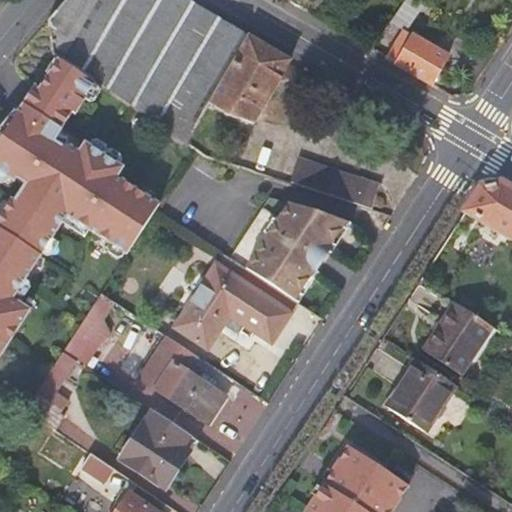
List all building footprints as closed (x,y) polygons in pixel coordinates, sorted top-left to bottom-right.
[(184,141),(207,101),(246,35),(187,0),(64,0),(47,21),(52,51),(61,57),(69,62),(97,80),(184,141)] [(404,31),(387,59),(432,85),(449,57),(404,31)] [(249,128),(288,59),(246,35),(207,101),(224,115),(249,128)] [(17,200),(12,197),(0,216),(0,354),(0,355),(29,310),(13,300),(60,224),(65,216),(88,231),(127,255),(155,212),(161,203),(118,175),(124,165),(118,161),(88,142),(84,140),(78,149),(68,141),(65,141),(63,142),(61,143),(53,138),(72,110),(75,112),(97,80),(69,62),(61,57),(24,112),(0,142),(0,169),(15,179),(17,176),(27,183),(17,200)] [(18,107),(0,128),(0,142),(24,112),(18,107)] [(121,157),(91,138),(88,142),(118,161),(121,157)] [(291,183),(370,209),(377,184),(298,158),(291,183)] [(462,213),(506,239),(511,229),(511,191),(499,184),(478,189),(462,213)] [(241,267),(296,302),(339,236),(284,201),(241,267)] [(60,224),(83,239),(88,231),(65,216),(60,224)] [(241,267),(221,254),(215,265),(289,313),(296,302),(241,267)] [(270,342),(289,313),(215,265),(214,265),(174,327),(207,349),(228,315),(270,342)] [(109,353),(100,346),(124,309),(101,295),(63,353),(72,359),(94,374),(109,353)] [(489,326),(451,302),(419,352),(456,376),(489,326)] [(212,389),(200,381),(187,373),(197,357),(167,338),(140,380),(208,424),(226,397),(212,389)] [(380,346),(369,365),(397,383),(408,364),(380,346)] [(40,388),(49,394),(72,359),(63,353),(40,388)] [(452,387),(415,362),(384,409),(421,433),(452,387)] [(216,383),(203,376),(200,381),(212,389),(216,383)] [(26,410),(52,427),(60,415),(55,412),(61,401),(49,394),(40,388),(26,410)] [(121,458),(164,486),(194,440),(151,411),(121,458)] [(388,511),(406,486),(347,447),(303,511),(388,511)] [(80,468),(108,486),(118,472),(90,453),(80,468)] [(155,511),(129,494),(117,511),(155,511)]
